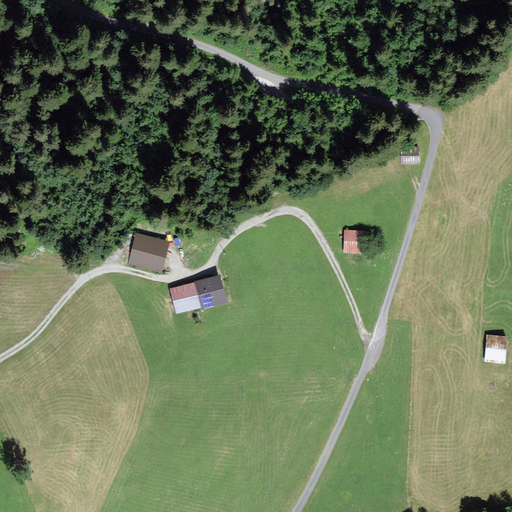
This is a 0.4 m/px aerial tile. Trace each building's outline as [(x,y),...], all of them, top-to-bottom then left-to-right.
[(402,163),(417,162),(416,147),(401,148),(402,163)] [(363,232),(347,232),(346,251),(362,252),(363,232)] [(160,270),(167,242),(138,235),(131,263),(160,270)] [(211,305),(221,302),(215,278),(190,285),(189,283),(173,288),(179,312),(195,307),(195,305),(210,301),(211,305)] [(505,338),(489,337),(487,360),(502,362),(505,338)]
